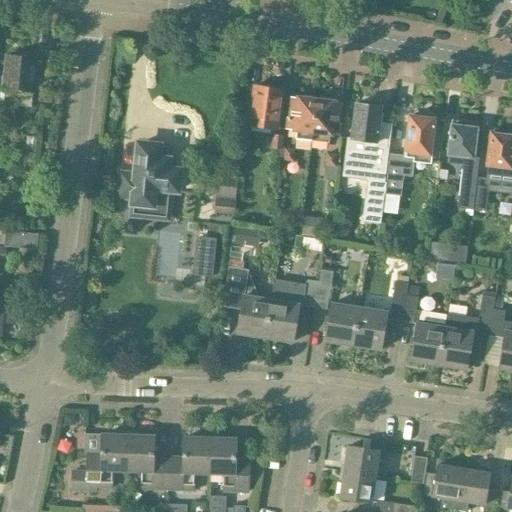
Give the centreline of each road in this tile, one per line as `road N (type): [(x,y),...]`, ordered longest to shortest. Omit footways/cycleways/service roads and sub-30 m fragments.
road 1 (tertiary): [(511,68),(125,3)]
road 2 (residential): [(45,379),(99,0)]
road 3 (residential): [(306,393),(45,379)]
road 4 (residential): [(511,423),(306,393)]
road 5 (residential): [(17,511),(45,379)]
